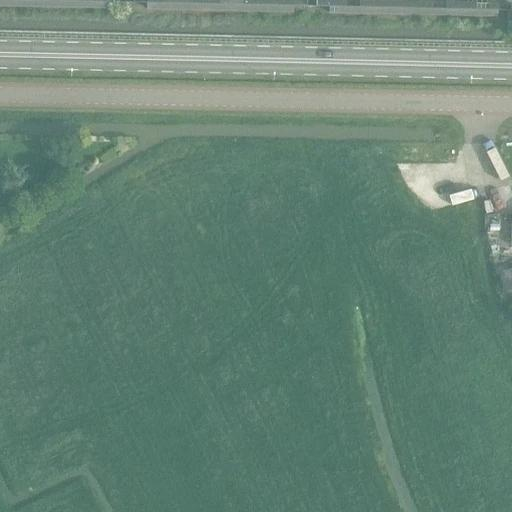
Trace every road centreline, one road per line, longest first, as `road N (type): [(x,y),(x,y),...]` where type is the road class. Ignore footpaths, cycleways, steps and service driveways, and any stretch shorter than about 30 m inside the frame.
road 1 (unclassified): [(511,107),(0,96)]
road 2 (primary): [(0,54),(511,65)]
